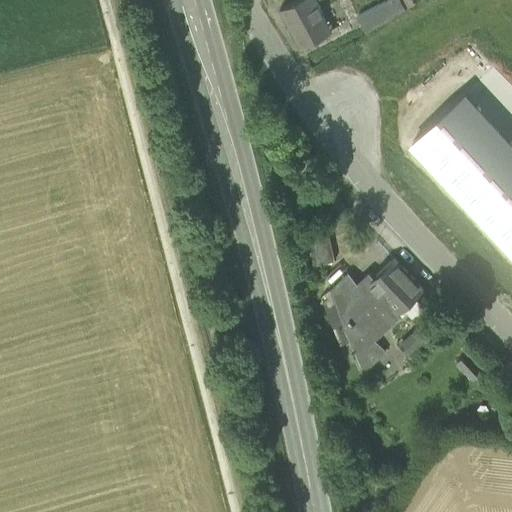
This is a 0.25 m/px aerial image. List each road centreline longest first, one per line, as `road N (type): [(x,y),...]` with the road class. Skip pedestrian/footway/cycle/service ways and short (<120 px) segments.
road 1 (secondary): [(314,511),(256,249),(186,0)]
road 2 (unclassified): [(511,333),(370,188),(261,0)]
